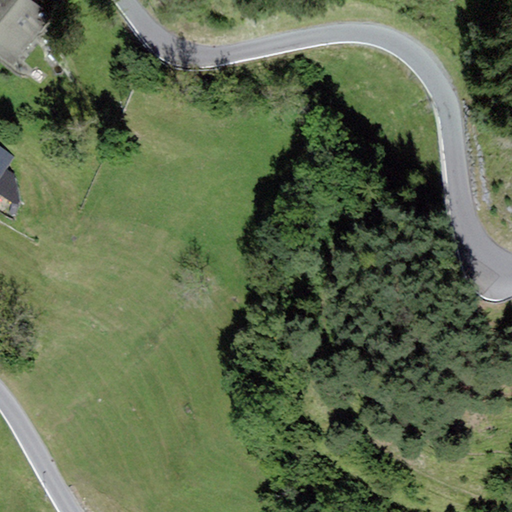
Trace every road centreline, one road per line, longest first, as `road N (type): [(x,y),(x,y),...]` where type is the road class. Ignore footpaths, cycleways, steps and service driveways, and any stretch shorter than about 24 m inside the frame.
road 1 (tertiary): [(511,267),(496,260),(475,221),(446,109),(430,79),(391,40),(341,32),(206,58),(172,46),(126,0)]
road 2 (tertiary): [(0,398),(66,511)]
